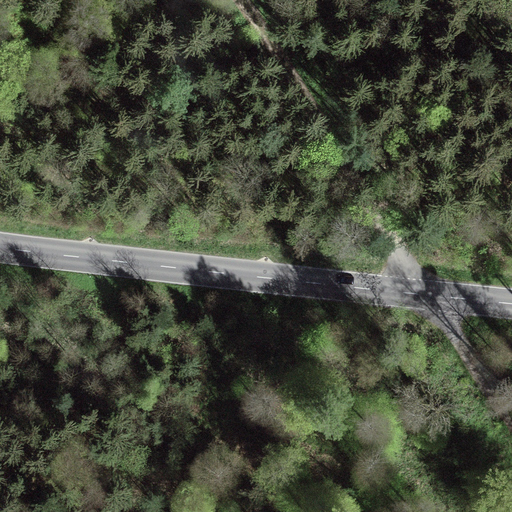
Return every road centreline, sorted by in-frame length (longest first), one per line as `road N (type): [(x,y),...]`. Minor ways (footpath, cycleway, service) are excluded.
road 1 (tertiary): [(511,305),(0,247)]
road 2 (track): [(511,408),(233,0)]
